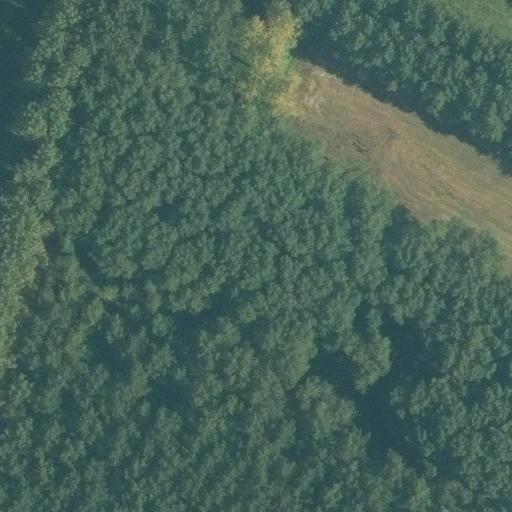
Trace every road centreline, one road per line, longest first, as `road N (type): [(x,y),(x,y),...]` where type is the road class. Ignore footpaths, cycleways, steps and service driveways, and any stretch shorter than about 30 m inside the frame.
road 1 (track): [(105,0),(0,409)]
road 2 (unclassified): [(511,106),(318,0)]
